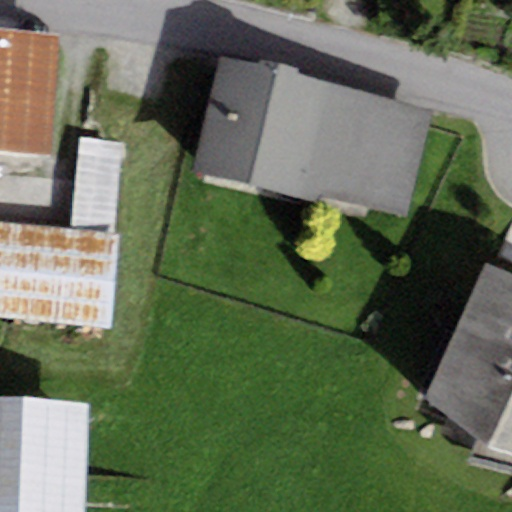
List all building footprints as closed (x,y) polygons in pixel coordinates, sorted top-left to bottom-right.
[(56,33),(0,29),(0,149),(47,153),(56,33)] [(432,110),(222,58),(196,172),(407,220),(432,110)] [(77,140),(70,232),(113,235),(121,144),(77,140)] [(70,232),(0,226),(0,320),(111,330),(119,236),(113,235),(70,232)] [(511,456),(511,275),(487,264),(424,400),(489,450),(511,456)] [(0,511),(83,511),(84,398),(0,397),(0,511)]
